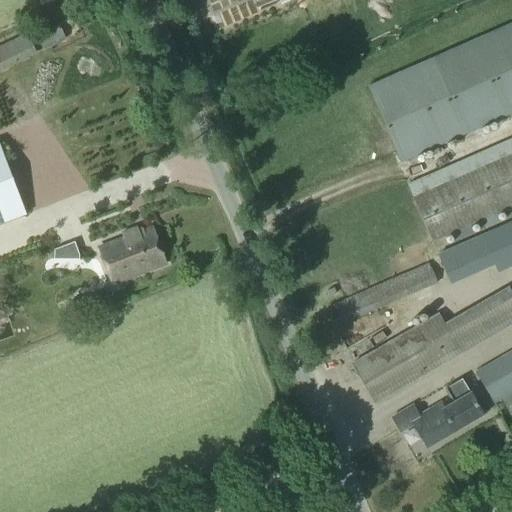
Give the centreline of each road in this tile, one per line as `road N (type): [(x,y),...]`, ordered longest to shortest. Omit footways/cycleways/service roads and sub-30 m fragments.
road 1 (unclassified): [(360,511),(143,0)]
road 2 (track): [(194,511),(334,449)]
